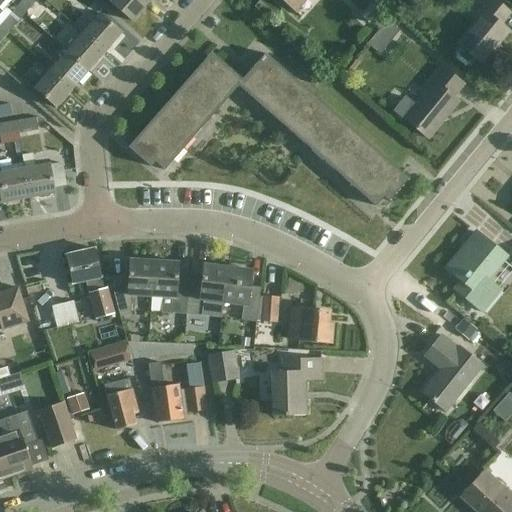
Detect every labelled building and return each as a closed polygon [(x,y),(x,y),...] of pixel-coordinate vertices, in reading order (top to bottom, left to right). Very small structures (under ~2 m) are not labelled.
[(36,0),(22,0),(19,5),(26,12),(36,0)] [(148,3),(144,0),(111,0),(109,2),(131,22),(148,3)] [(279,0),(294,13),(305,0),(279,0)] [(348,0),(361,11),(370,0),(348,0)] [(458,46),(454,52),(455,58),(465,67),(471,66),(476,60),(482,65),(508,31),(500,25),(509,13),(492,0),(487,0),(479,10),(482,13),(457,45),(458,46)] [(13,11),(0,26),(7,33),(21,18),(13,11)] [(82,33),(104,53),(121,34),(99,14),(82,33)] [(388,21),(378,32),(390,43),(400,32),(388,21)] [(82,33),(66,52),(88,71),(104,53),(82,33)] [(66,52),(50,70),(72,89),(88,71),(66,52)] [(265,55),(238,85),(238,86),(239,87),(261,107),(289,75),(265,55)] [(298,69),(317,85),(325,75),(306,59),(298,69)] [(213,63),(194,85),(221,108),(239,87),(238,86),(238,85),(213,63)] [(406,99),(395,113),(404,120),(427,140),(458,102),(453,98),(463,85),(443,68),(432,82),(433,83),(415,106),(406,99)] [(72,89),(50,70),(33,89),(55,108),(72,89)] [(261,107),(284,127),(311,95),(289,75),(261,107)] [(203,129),(221,108),(194,85),(176,105),(203,129)] [(284,127),(306,146),(334,115),(311,95),(284,127)] [(0,116),(11,114),(9,104),(0,105),(0,116)] [(176,105),(158,126),(184,150),(203,129),(176,105)] [(306,146),(329,166),(357,134),(334,115),(306,146)] [(37,118),(18,121),(20,132),(21,141),(36,139),(34,129),(39,128),(37,118)] [(18,121),(0,124),(0,146),(18,143),(16,132),(20,132),(18,121)] [(165,171),(184,150),(158,126),(139,148),(134,144),(129,149),(151,168),(156,163),(165,171)] [(329,166),(352,186),(379,154),(357,134),(329,166)] [(24,169),(29,198),(54,193),(49,164),(35,167),(32,154),(22,156),(24,169)] [(379,154),(352,186),(375,206),(383,198),(388,202),(408,179),(379,154)] [(29,198),(24,169),(0,173),(5,202),(29,198)] [(447,270),(461,282),(453,292),(483,315),(502,290),(487,279),(505,256),(477,233),(447,270)] [(94,249),(65,256),(72,285),(85,281),(88,292),(103,288),(94,249)] [(151,297),(154,260),(129,259),(128,280),(111,283),(119,312),(131,310),(131,296),(151,297)] [(161,312),(171,313),(185,314),(189,284),(176,283),(178,262),(154,260),(151,297),(162,297),(161,312)] [(189,284),(185,314),(202,316),(204,301),(223,303),(225,289),(227,267),(204,264),(201,285),(189,284)] [(225,289),(223,303),(242,305),(241,320),(255,321),(255,320),(258,296),(258,292),(249,291),(252,269),(227,267),(225,289)] [(22,289),(26,304),(40,301),(37,286),(22,289)] [(95,317),(113,313),(106,287),(103,288),(88,292),(95,317)] [(0,330),(29,321),(18,288),(0,293),(0,330)] [(258,296),(255,320),(262,320),(264,296),(258,296)] [(276,322),(278,297),(264,296),(262,320),(276,322)] [(73,301),(52,307),(57,329),(79,324),(73,301)] [(330,343),(332,325),(327,325),(329,312),(289,308),(287,339),(330,343)] [(463,320),(456,329),(469,340),(476,331),(463,320)] [(445,412),(481,367),(458,348),(456,350),(440,337),(424,357),(440,371),(422,394),(445,412)] [(126,346),(116,349),(119,357),(124,369),(134,366),(126,346)] [(112,348),(91,355),(96,371),(117,364),(112,348)] [(212,383),(237,379),(233,351),(208,354),(212,383)] [(282,371),(271,371),(271,385),(275,385),(276,416),(305,415),(304,380),(322,380),(321,357),(282,358),(282,371)] [(195,361),(182,363),(186,380),(199,378),(195,361)] [(511,363),(505,362),(503,370),(511,371),(511,363)] [(155,423),(181,419),(176,384),(162,386),(159,363),(147,365),(155,423)] [(0,369),(0,378),(10,376),(7,368),(0,369)] [(10,376),(0,378),(0,389),(1,392),(24,385),(20,373),(10,376)] [(110,384),(103,386),(106,396),(115,431),(135,425),(133,415),(137,414),(128,379),(110,384)] [(187,413),(205,411),(202,388),(184,390),(187,413)] [(84,395),(68,401),(73,414),(89,409),(84,395)] [(51,449),(76,440),(63,402),(38,411),(51,449)] [(27,411),(0,420),(0,440),(12,475),(32,468),(25,446),(38,442),(27,411)] [(0,479),(12,475),(0,440),(0,479)] [(475,511),(511,511),(511,494),(484,468),(459,496),(475,511)]
